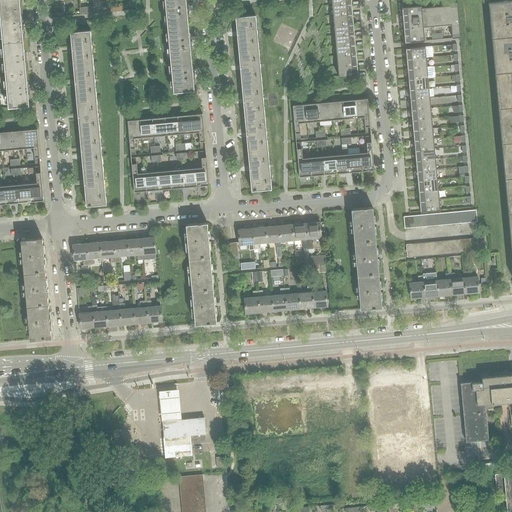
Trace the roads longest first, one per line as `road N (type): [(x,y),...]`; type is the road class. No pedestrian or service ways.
road 1 (secondary): [(72,369),(479,328)]
road 2 (residential): [(225,209),(368,198),(386,186),(373,0)]
road 3 (residential): [(38,0),(57,225)]
road 4 (residential): [(225,209),(204,0)]
road 5 (residential): [(57,225),(225,209)]
road 6 (residential): [(57,225),(72,369)]
